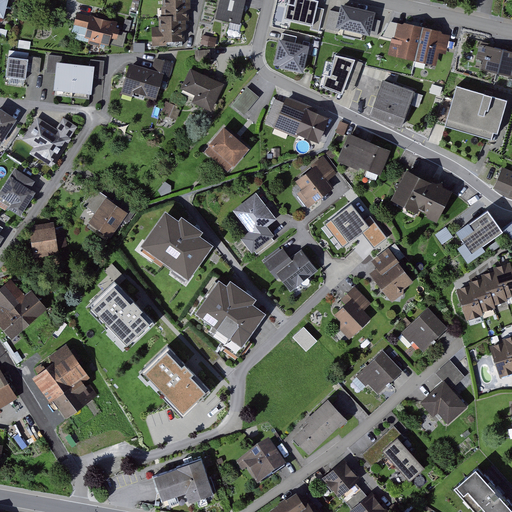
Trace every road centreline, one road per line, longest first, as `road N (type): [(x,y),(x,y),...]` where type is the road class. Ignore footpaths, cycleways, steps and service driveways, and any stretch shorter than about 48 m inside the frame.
road 1 (residential): [(511,204),(266,73),(258,41),(270,0)]
road 2 (residential): [(0,265),(91,122),(83,110),(0,100)]
road 3 (residential): [(89,511),(0,346)]
road 4 (residential): [(511,28),(393,0)]
